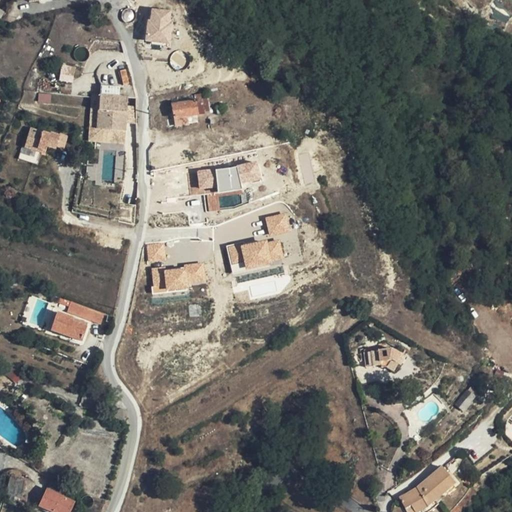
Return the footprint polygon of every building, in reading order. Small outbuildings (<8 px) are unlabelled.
[(145,41),(169,44),(173,10),(149,7),(145,41)] [(62,64),(59,81),(73,83),(75,66),(62,64)] [(80,105),(81,93),(65,92),(64,104),(80,105)] [(114,94),(99,92),(97,105),(95,126),(123,129),(131,129),(132,113),(134,96),(126,95),(126,102),(116,101),(117,97),(114,97),(114,94)] [(93,94),(81,93),(80,105),(92,106),(93,94)] [(210,112),(207,93),(195,95),(196,101),(198,114),(210,112)] [(126,102),(126,95),(117,94),(117,97),(116,101),(126,102)] [(175,118),(198,114),(196,101),(172,105),(173,110),(175,118)] [(57,146),(60,135),(51,133),(50,134),(31,128),(25,146),(22,146),(18,159),(37,164),(41,152),(46,153),(48,147),(49,144),(57,146)] [(60,135),(57,146),(64,148),(68,136),(61,134),(60,135)] [(240,183),(260,181),(259,163),(216,167),(218,192),(240,189),(240,183)] [(216,194),(216,169),(196,169),(196,183),(190,183),(191,194),(216,194)] [(207,211),(219,209),(217,194),(204,197),(207,211)] [(268,235),(290,231),(287,212),(265,216),(268,235)] [(279,236),(226,248),(232,272),(285,260),(279,236)] [(165,260),(164,242),(146,244),(148,261),(165,260)] [(150,268),(152,292),(206,287),(204,264),(150,268)] [(68,311),(71,304),(59,299),(56,307),(68,311)] [(101,324),(105,315),(72,303),(71,304),(68,311),(68,313),(101,324)] [(88,323),(58,312),(51,330),(82,341),(88,323)] [(365,353),(366,367),(381,366),(382,368),(389,367),(395,371),(399,364),(401,366),(406,357),(393,349),(365,353)] [(3,371),(0,374),(0,395),(5,400),(18,383),(3,371)] [(474,396),(468,391),(467,391),(456,404),(464,411),(475,397),(474,396)] [(400,498),(407,511),(418,511),(428,507),(456,483),(443,467),(417,488),(400,498)] [(10,477),(6,494),(21,497),(25,480),(10,477)] [(47,489),(75,502),(79,492),(52,479),(47,489)] [(69,511),(75,502),(47,489),(39,506),(52,511),(69,511)]
